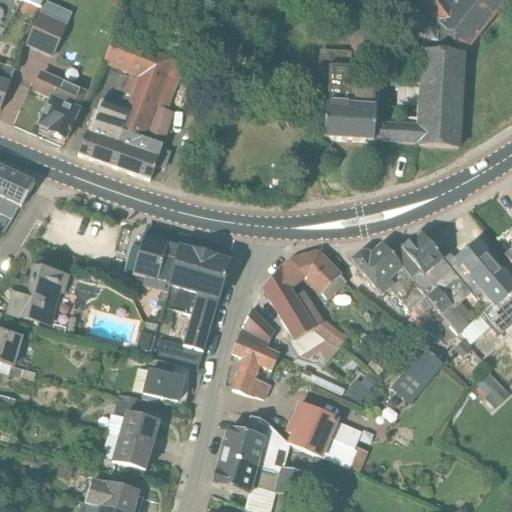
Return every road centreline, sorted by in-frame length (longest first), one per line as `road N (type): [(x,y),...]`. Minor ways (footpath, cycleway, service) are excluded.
road 1 (residential): [(183,511),(221,348),(262,227)]
road 2 (secondary): [(262,227),(371,219),(442,196),(511,155)]
road 3 (secondary): [(262,227),(185,215),(56,171)]
